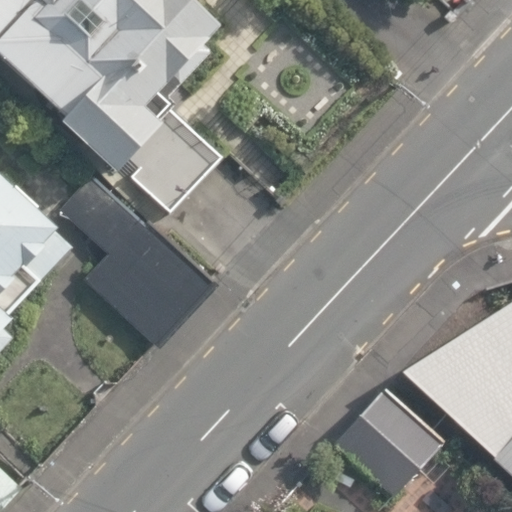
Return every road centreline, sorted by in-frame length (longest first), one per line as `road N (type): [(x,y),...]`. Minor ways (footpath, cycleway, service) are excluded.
road 1 (secondary): [(501,115),(138,511)]
road 2 (residential): [(373,0),(501,115)]
